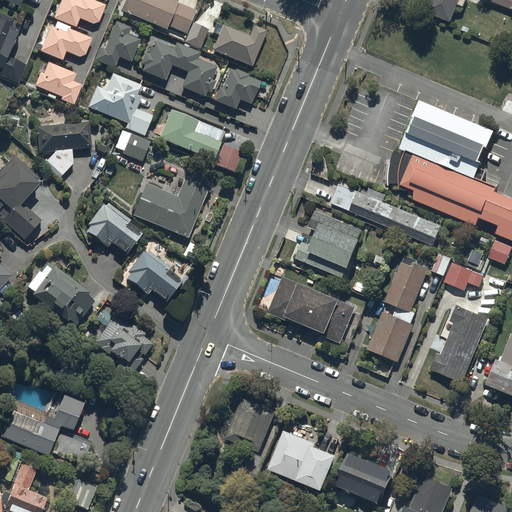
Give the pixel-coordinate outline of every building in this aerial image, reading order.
[(79,0),(80,1),(77,0),(62,0),(54,20),(76,29),(80,20),(93,26),(99,23),(106,7),(90,0),(79,0)] [(125,0),(121,12),(166,31),(168,27),(186,35),(196,12),(168,0),(125,0)] [(430,0),(425,13),(450,24),(457,6),(463,8),(465,0),(430,0)] [(511,0),(485,0),(511,11),(511,0)] [(0,69),(2,70),(0,75),(0,77),(18,85),(26,66),(8,59),(18,33),(11,30),(14,22),(0,15),(0,69)] [(130,29),(116,23),(104,51),(99,49),(94,62),(114,70),(119,59),(131,64),(140,41),(127,36),(130,29)] [(208,31),(193,24),(185,43),(200,50),(208,31)] [(66,34),(51,27),(40,53),(62,62),(66,53),(79,59),(85,56),(92,40),(68,29),(66,34)] [(249,38),(223,27),(212,52),(252,68),(267,33),(253,27),(249,38)] [(410,40),(403,57),(430,68),(429,71),(442,76),(456,41),(428,30),(422,45),(410,40)] [(493,46),(472,36),(466,49),(488,58),(493,46)] [(149,55),(145,54),(141,65),(144,67),(142,72),(165,82),(172,67),(188,74),(181,89),(205,98),(207,93),(211,95),(216,83),(212,81),(217,69),(198,61),(200,54),(176,44),(174,51),(154,43),(149,55)] [(469,90),(477,70),(461,63),(459,67),(458,66),(456,71),(457,71),(453,84),(469,90)] [(76,75),(48,64),(44,75),(40,74),(35,87),(62,98),(61,101),(74,107),(82,86),(73,83),(76,75)] [(222,90),(220,89),(214,102),(236,111),(240,101),(251,106),(254,98),(255,98),(261,83),(249,78),(249,76),(235,71),(235,73),(230,71),(222,90)] [(141,87),(113,75),(106,92),(96,88),(88,109),(128,125),(126,130),(144,138),(153,117),(136,111),(141,99),(137,97),(141,87)] [(405,153),(496,190),(501,178),(479,169),(480,166),(477,165),(484,149),(487,150),(494,133),(419,102),(400,150),(405,153)] [(225,134),(171,112),(159,140),(213,162),(220,145),(225,134)] [(89,123),(36,128),(39,154),(55,153),(55,154),(44,165),(60,179),(73,165),(72,151),(92,150),(89,123)] [(150,143),(122,132),(115,149),(124,152),(122,155),(142,163),(150,143)] [(242,154),(220,145),(213,162),(211,167),(233,176),(242,154)] [(496,190),(405,153),(404,156),(395,152),(389,168),(388,186),(399,186),(399,192),(414,192),(414,201),(475,227),(479,219),(499,228),(496,235),(511,241),(511,199),(495,192),(496,190)] [(0,215),(2,217),(0,219),(25,241),(42,222),(23,205),(39,187),(36,184),(39,180),(14,157),(0,172),(0,215)] [(177,198),(146,185),(132,217),(188,240),(208,191),(184,182),(177,198)] [(365,195),(338,184),(330,204),(433,246),(442,226),(382,202),(385,195),(368,188),(365,195)] [(131,222),(108,205),(106,208),(103,206),(88,226),(90,228),(87,233),(104,246),(107,241),(127,256),(143,236),(128,225),(131,222)] [(343,278),(359,240),(357,239),(361,230),(314,210),(307,227),(315,230),(309,244),(302,241),(295,258),(343,278)] [(506,264),(511,248),(511,246),(495,240),(488,257),(506,264)] [(473,250),(466,265),(475,269),(482,253),(473,250)] [(0,291),(13,277),(0,265),(0,257),(2,255),(0,252),(0,291)] [(171,269),(149,252),(146,255),(143,253),(128,274),(130,276),(126,281),(143,294),(147,289),(167,304),(183,283),(168,272),(171,269)] [(444,276),(451,258),(438,253),(431,271),(444,276)] [(405,255),(385,301),(397,307),(392,317),(382,312),(367,348),(397,362),(413,325),(410,323),(415,313),(411,311),(429,270),(416,264),(417,260),(405,255)] [(479,287),(484,276),(452,262),(444,281),(465,290),(468,283),(479,287)] [(90,297),(46,265),(27,291),(34,297),(31,300),(68,327),(70,324),(76,329),(94,304),(88,299),(90,297)] [(355,307),(283,277),(268,313),(283,319),(284,318),(324,335),(324,337),(340,343),(355,307)] [(462,384),(488,320),(456,307),(450,323),(454,325),(441,356),(436,355),(430,371),(462,384)] [(113,319),(103,312),(96,321),(107,329),(95,344),(117,361),(114,366),(131,378),(143,361),(140,359),(142,356),(145,358),(154,346),(144,339),(146,336),(133,327),(131,329),(115,317),(113,319)] [(511,335),(501,363),(497,361),(487,387),(511,397),(511,335)] [(43,423),(13,411),(3,436),(49,455),(61,426),(73,431),(85,403),(65,394),(55,419),(47,416),(43,423)] [(258,453),(275,412),(242,398),(225,440),(258,453)] [(314,443),(283,430),(267,470),(321,491),(335,457),(313,448),(314,443)] [(391,471),(345,452),(331,487),(377,505),(391,471)] [(10,494),(3,511),(4,511),(41,511),(47,499),(28,491),(37,470),(22,464),(10,494)] [(442,511),(453,488),(422,475),(408,508),(401,505),(398,511),(442,511)] [(97,487),(77,480),(68,502),(88,510),(97,487)] [(10,494),(4,492),(1,500),(0,511),(4,511),(3,511),(10,494)] [(507,511),(509,508),(477,494),(470,511),(507,511)]
